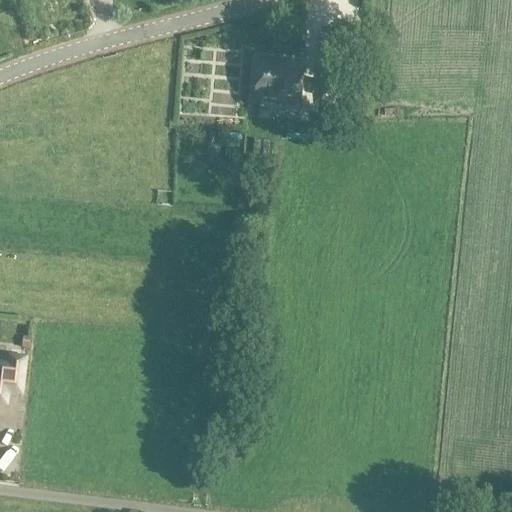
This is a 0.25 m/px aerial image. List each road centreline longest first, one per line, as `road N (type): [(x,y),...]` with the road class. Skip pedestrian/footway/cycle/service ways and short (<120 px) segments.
road 1 (unclassified): [(173,511),(0,490)]
road 2 (tertiary): [(104,41),(259,0)]
